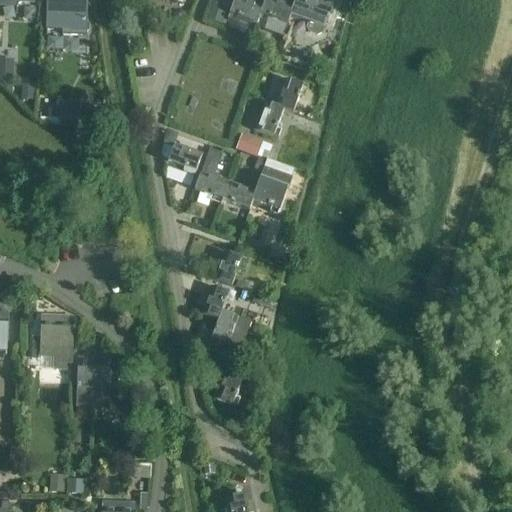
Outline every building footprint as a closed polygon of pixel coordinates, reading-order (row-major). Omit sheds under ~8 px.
[(47,0),(47,24),(46,31),(63,32),(64,0),(47,0)] [(64,0),(63,32),(63,36),(87,37),(87,0),(64,0)] [(257,27),(260,18),(263,9),(237,0),(234,0),(229,17),(257,27)] [(263,9),(260,18),(287,28),(291,18),(290,18),(293,10),(266,0),(263,9)] [(290,18),(291,18),(309,25),(307,30),(309,35),(317,37),(321,35),(323,31),(333,1),(329,0),(296,0),(293,10),(290,18)] [(212,4),(206,21),(220,26),(224,14),(218,12),(219,7),(212,4)] [(175,12),(172,22),(183,26),(187,16),(175,12)] [(341,12),(339,20),(342,21),(346,22),(348,14),(344,12),(341,12)] [(0,65),(0,81),(15,94),(15,80),(15,66),(0,65)] [(321,79),(318,87),(325,90),(327,90),(330,82),(327,81),(321,79)] [(285,82),(275,109),(283,113),(292,116),(303,88),(285,82)] [(22,87),(22,101),(35,101),(35,88),(22,87)] [(58,105),(57,122),(80,123),(81,106),(58,105)] [(266,106),(256,133),(273,140),(278,142),(281,132),(277,131),(283,113),(275,109),(266,106)] [(195,175),(202,157),(174,147),(167,165),(195,175)] [(258,159),(254,170),(263,173),(264,169),(267,162),(258,159)] [(267,162),(264,169),(278,174),(281,165),(267,160),(267,162)] [(255,195),(252,204),(271,210),(269,214),(278,217),(292,179),(264,169),(263,173),(255,195)] [(195,193),(222,203),(229,185),(201,175),(195,193)] [(229,185),(222,203),(249,213),(252,204),(255,195),(229,185)] [(234,281),(241,261),(223,254),(213,282),(231,289),(234,281)] [(234,281),(231,289),(253,297),(256,288),(234,281)] [(200,317),(218,323),(218,324),(221,314),(222,314),(229,295),(211,289),(200,317)] [(261,305),(257,317),(266,320),(270,308),(261,305)] [(211,342),(229,348),(241,352),(251,324),(239,321),(222,314),(221,314),(218,324),(218,323),(211,342)] [(40,340),(40,359),(56,359),(57,359),(58,327),(50,326),(51,318),(41,318),(40,326),(40,340)] [(56,359),(56,372),(72,373),(72,360),(73,327),(73,319),(64,318),(64,327),(58,327),(57,359),(56,359)] [(77,409),(94,410),(94,369),(86,369),(87,361),(78,361),(77,409)] [(94,369),(94,410),(109,410),(109,399),(110,362),(100,361),(100,369),(94,369)] [(232,408),(242,380),(225,373),(214,400),(232,408)] [(151,464),(129,463),(129,479),(149,479),(151,464)] [(213,465),(204,467),(205,476),(214,475),(213,465)] [(51,478),(50,494),(65,495),(66,479),(51,478)] [(71,482),(70,496),(82,496),(83,482),(71,482)] [(227,511),(246,511),(244,497),(225,500),(227,511)]
